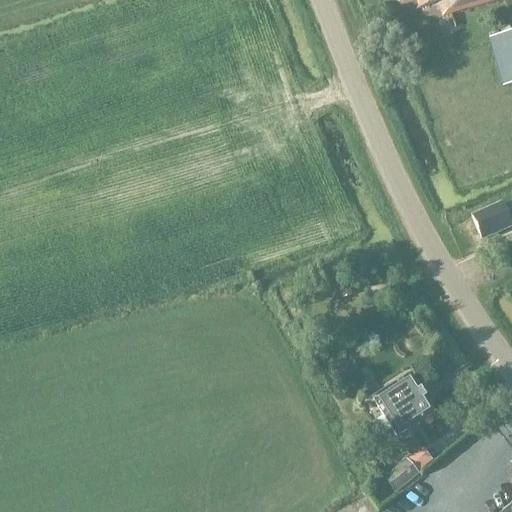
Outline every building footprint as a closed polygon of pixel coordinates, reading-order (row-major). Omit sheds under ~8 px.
[(399,0),(401,5),(415,1),(417,7),(436,1),(441,17),(501,0),(399,0)] [(511,27),(487,35),(503,84),(511,81),(511,27)] [(499,207),(470,219),(479,240),(508,227),(506,222),(511,219),(511,203),(499,208),(499,207)] [(408,377),(371,400),(394,438),(431,414),(408,377)] [(407,462),(417,474),(431,462),(422,450),(407,462)] [(384,480),(396,494),(416,477),(404,463),(384,480)] [(454,511),(444,496),(432,504),(430,500),(412,511),(454,511)]
